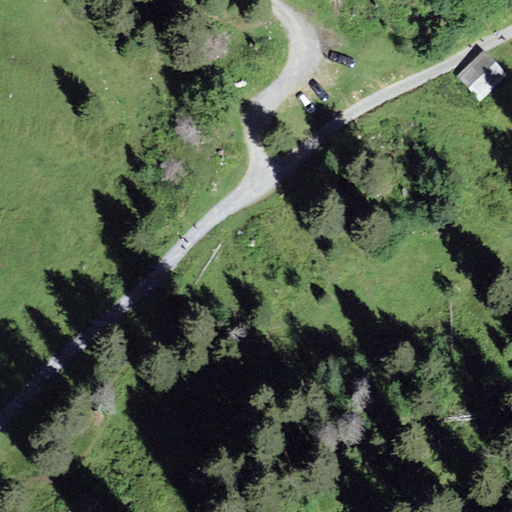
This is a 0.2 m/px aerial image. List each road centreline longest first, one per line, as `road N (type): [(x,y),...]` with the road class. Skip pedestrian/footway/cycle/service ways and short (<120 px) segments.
road 1 (track): [(0,443),(264,188)]
road 2 (track): [(511,43),(264,188)]
road 3 (track): [(250,0),(270,6),(304,36),(304,78),(258,122),(264,188)]
